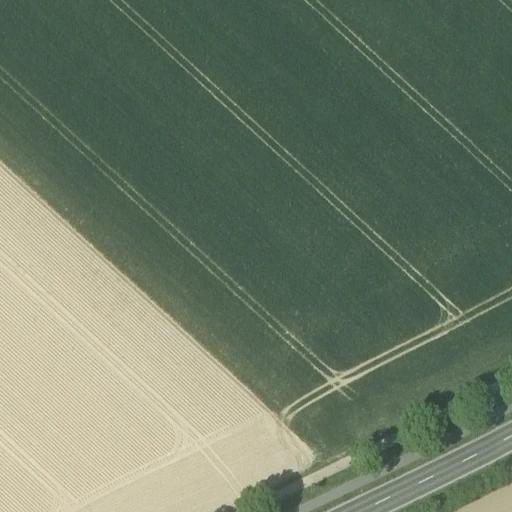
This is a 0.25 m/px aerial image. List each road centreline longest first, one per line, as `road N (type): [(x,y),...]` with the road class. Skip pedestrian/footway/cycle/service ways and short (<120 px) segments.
road 1 (track): [(245,511),(511,378)]
road 2 (secondary): [(365,511),(511,440)]
